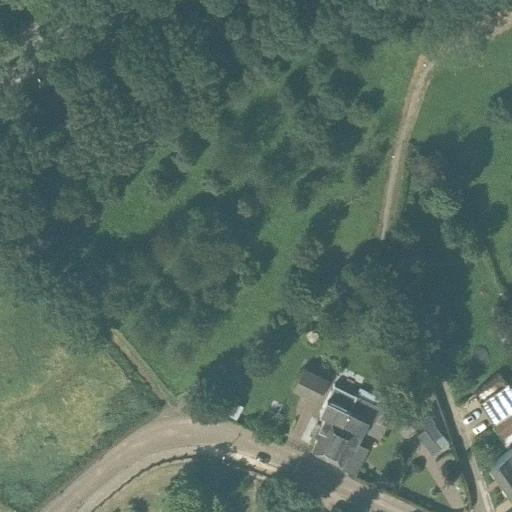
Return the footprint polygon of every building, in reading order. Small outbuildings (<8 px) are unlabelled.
[(321,303),(310,315),(317,321),(328,310),(321,303)] [(511,321),(511,322),(498,330),(507,344),(511,340),(511,321)] [(318,401),(330,376),(306,364),(293,389),(318,401)] [(335,384),(327,399),(321,413),(325,415),(317,431),(320,432),(313,447),(328,455),(357,396),(335,384)] [(504,438),(511,432),(511,388),(510,385),(481,405),(504,438)] [(357,396),(328,455),(343,462),(347,454),(351,456),(376,405),(374,404),(357,396)] [(433,454),(441,448),(440,447),(448,440),(434,423),(435,422),(429,414),(419,422),(425,429),(417,435),(433,454)] [(511,451),(491,465),(511,495),(511,451)]
